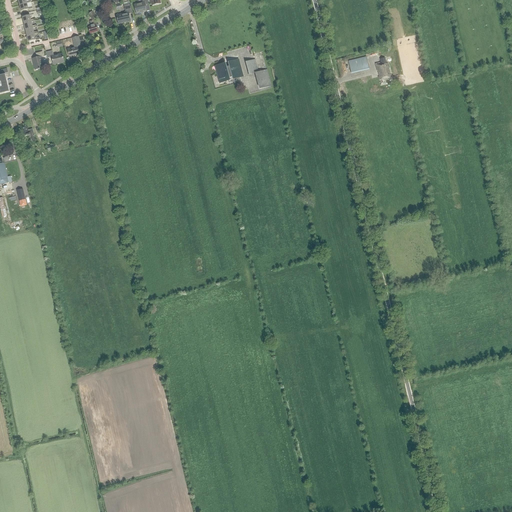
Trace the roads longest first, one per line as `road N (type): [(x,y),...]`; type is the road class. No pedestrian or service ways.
road 1 (unclassified): [(437,511),(314,0)]
road 2 (secondary): [(44,101),(182,13)]
